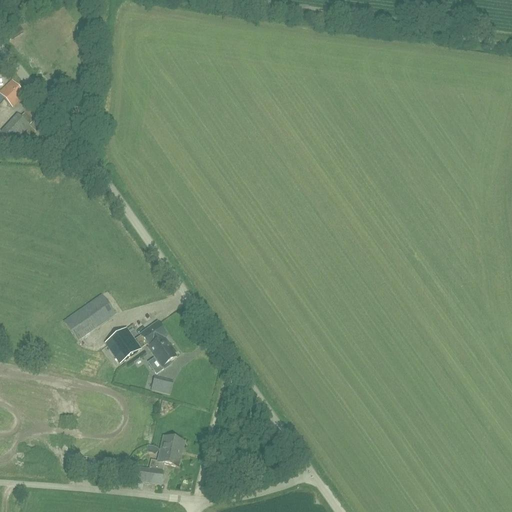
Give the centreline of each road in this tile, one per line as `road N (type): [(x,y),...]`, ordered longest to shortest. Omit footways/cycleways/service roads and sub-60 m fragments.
road 1 (unclassified): [(312,474),(87,151),(0,47)]
road 2 (track): [(511,45),(203,0)]
road 3 (track): [(197,501),(231,359)]
road 4 (unclassified): [(194,511),(197,501),(255,494),(312,474)]
